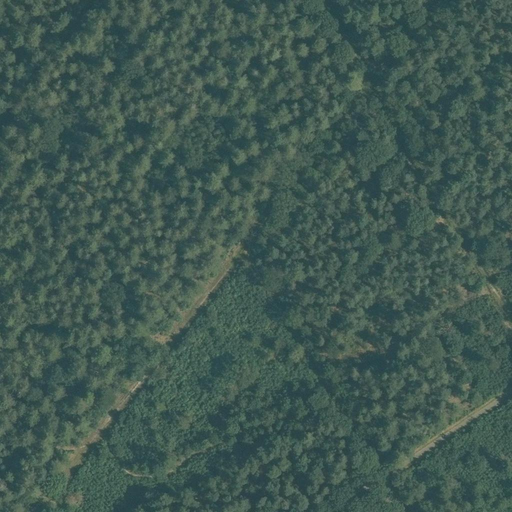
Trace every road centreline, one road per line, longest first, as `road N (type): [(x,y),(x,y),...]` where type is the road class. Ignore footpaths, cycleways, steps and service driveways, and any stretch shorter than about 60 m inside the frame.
road 1 (track): [(511,326),(369,88),(305,169)]
road 2 (track): [(325,390),(241,252),(305,169)]
